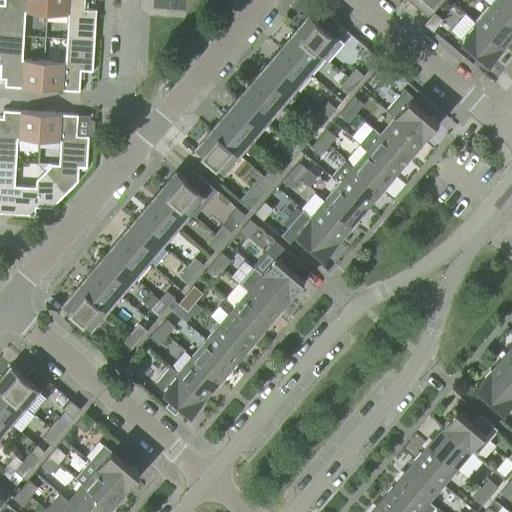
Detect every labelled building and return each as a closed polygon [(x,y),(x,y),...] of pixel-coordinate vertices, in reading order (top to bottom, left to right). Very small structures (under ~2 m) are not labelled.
[(25,12),(47,14),(47,0),(4,0),(4,4),(0,3),(0,34),(24,36),(25,12)] [(85,0),(47,0),(47,14),(68,15),(67,38),(95,40),(96,9),(85,9),(85,0)] [(436,0),(415,0),(428,11),(436,0)] [(511,0),(493,0),(490,5),(511,24),(511,0)] [(511,35),(511,24),(490,5),(476,22),(504,45),(511,35)] [(425,24),(433,31),(442,20),(434,13),(425,24)] [(294,32),(322,55),(328,60),(342,43),(309,15),(294,32)] [(504,45),(476,22),(461,39),(489,63),(504,45)] [(322,55),(294,32),(280,48),(308,72),(322,55)] [(43,88),(44,60),(22,59),(24,36),(0,34),(0,65),(1,65),(0,74),(0,77),(5,78),(5,86),(43,88)] [(93,71),(95,40),(67,38),(65,62),(44,60),(43,88),(80,91),(81,70),(93,71)] [(308,72),(280,48),(266,65),(294,88),(308,72)] [(360,58),(371,67),(379,58),(368,49),(360,58)] [(391,69),(383,62),(373,73),(382,80),(391,69)] [(294,88),(266,65),(252,81),(280,105),(294,88)] [(356,68),(348,77),(356,84),(364,75),(356,68)] [(348,94),(356,84),(348,77),(340,87),(348,94)] [(280,105),(252,81),(238,98),(266,121),(280,105)] [(386,110),(394,117),(423,141),(437,124),(410,101),(414,96),(404,88),(386,110)] [(354,96),(347,105),(355,112),(363,103),(354,96)] [(266,121),(238,98),(224,114),(252,137),(266,121)] [(328,101),(320,110),(328,117),(336,108),(328,101)] [(347,121),(355,112),(347,105),(339,114),(347,121)] [(39,140),(41,112),(3,110),(3,117),(0,116),(0,161),(16,162),(18,139),(39,140)] [(321,126),(328,117),(320,110),(312,120),(321,126)] [(78,114),(41,112),(39,140),(60,141),(59,164),(52,164),(42,174),(65,194),(78,181),(79,167),(87,167),(89,136),(77,135),(78,114)] [(252,137),(224,114),(210,131),(238,154),(252,137)] [(423,141),(394,117),(380,133),(409,157),(423,141)] [(395,174),(409,157),(380,133),(373,127),(359,143),(367,150),(395,174)] [(327,129),(319,138),(327,145),(335,135),(327,129)] [(238,154),(210,131),(196,148),(223,171),(238,154)] [(300,134),(292,143),(300,150),(308,141),(300,134)] [(319,154),(327,145),(319,138),(311,147),(319,154)] [(293,159),(300,150),(292,143),(284,152),(293,159)] [(395,174),(367,150),(353,166),(381,190),(395,174)] [(367,207),(381,190),(353,166),(345,160),(331,176),(339,183),(367,207)] [(51,208),(65,194),(42,174),(36,180),(36,187),(15,186),(16,162),(0,161),(0,212),(35,215),(36,207),(51,208)] [(299,161),(291,171),(299,178),(307,168),(299,161)] [(272,167),(264,176),(272,183),(280,174),(272,167)] [(176,171),(161,188),(189,212),(204,194),(176,171)] [(299,178),(291,171),(283,180),(291,187),(299,178)] [(264,192),(272,183),(264,176),(256,185),(264,192)] [(367,207),(339,183),(325,199),(353,223),(367,207)] [(189,212),(161,188),(148,205),(175,228),(189,212)] [(339,240),(353,223),(325,199),(311,216),(339,240)] [(255,213),(263,220),(273,209),(264,202),(255,213)] [(175,228),(148,205),(134,221),(161,245),(175,228)] [(339,240),(311,216),(303,209),(281,235),(301,252),(309,244),(324,257),(339,240)] [(248,237),(258,226),(250,219),(240,230),(248,237)] [(147,261),(161,245),(134,221),(120,238),(147,261)] [(223,225),(215,234),(223,241),(231,232),(223,225)] [(215,250),(223,241),(215,234),(207,243),(215,250)] [(147,261),(120,238),(106,254),(133,277),(147,261)] [(253,266),(262,273),(290,297),(304,280),(268,249),(253,266)] [(222,252),(214,261),(223,269),(231,260),(222,252)] [(133,277),(106,254),(92,271),(119,294),(133,277)] [(195,258),(187,267),(195,274),(203,265),(195,258)] [(215,278),(223,269),(214,261),(206,270),(215,278)] [(262,273),(253,266),(239,283),(248,290),(276,314),(290,297),(262,273)] [(188,283),(195,274),(187,267),(179,276),(188,283)] [(119,294),(92,271),(78,287),(105,310),(119,294)] [(194,285),(186,294),(195,302),(203,293),(194,285)] [(105,310),(78,287),(63,304),(90,328),(105,310)] [(276,314),(248,290),(234,306),(262,330),(276,314)] [(167,291),(159,300),(167,307),(175,297),(167,291)] [(187,311),(195,302),(186,294),(178,303),(187,311)] [(160,316),(167,307),(159,300),(151,309),(160,316)] [(262,330),(234,306),(220,323),(248,347),(262,330)] [(166,318),(158,327),(167,335),(175,326),(166,318)] [(139,323),(131,333),(139,339),(147,330),(139,323)] [(248,347),(220,323),(206,339),(234,363),(248,347)] [(159,344),(167,335),(158,327),(150,336),(159,344)] [(132,349),(139,339),(131,333),(123,342),(132,349)] [(234,363),(206,339),(192,356),(220,380),(234,363)] [(511,358),(505,352),(491,369),(511,386),(511,358)] [(220,380),(192,356),(178,372),(206,396),(220,380)] [(122,370),(130,377),(139,366),(131,359),(122,370)] [(11,365),(0,378),(0,385),(24,406),(39,389),(11,365)] [(206,396),(178,372),(170,366),(156,383),(173,398),(182,405),(191,413),(206,396)] [(511,400),(511,386),(491,369),(476,386),(504,410),(511,400)] [(24,406),(0,385),(0,413),(10,422),(24,406)] [(173,398),(166,407),(174,414),(182,405),(173,398)] [(62,409),(73,418),(81,409),(70,400),(62,409)] [(457,409),(442,427),(470,450),(476,456),(498,429),(480,414),(472,423),(457,409)] [(0,434),(10,422),(0,413),(0,434)] [(93,420),(85,413),(76,424),(84,431),(93,420)] [(58,419),(50,428),(58,435),(66,426),(58,419)] [(470,450),(442,427),(428,443),(456,467),(470,450)] [(50,444),(58,435),(50,428),(42,437),(50,444)] [(456,467),(428,443),(414,460),(442,483),(456,467)] [(89,461),(97,468),(125,491),(139,474),(104,444),(89,461)] [(57,446),(49,455),(58,463),(66,454),(57,446)] [(30,452),(22,461),(30,468),(38,459),(30,452)] [(50,472),(58,463),(49,455),(41,465),(50,472)] [(442,483),(414,460),(400,476),(428,500),(442,483)] [(22,477),(30,468),(22,461),(14,470),(22,477)] [(97,468),(89,461),(75,478),(83,484),(111,508),(125,491),(97,468)] [(428,500),(400,476),(386,492),(409,511),(431,511),(436,507),(428,500)] [(488,478),(481,488),(490,495),(498,486),(488,478)] [(29,479),(21,488),(30,496),(38,487),(29,479)] [(509,499),(511,495),(511,486),(508,483),(500,492),(509,499)] [(107,511),(111,508),(83,484),(69,500),(82,511),(107,511)] [(2,485),(0,487),(0,498),(2,501),(10,492),(2,485)] [(22,505),(30,496),(21,488),(13,498),(22,505)] [(490,495),(481,488),(473,497),(482,504),(490,495)] [(47,507),(52,511),(55,511),(69,496),(61,490),(47,507)] [(409,511),(386,492),(372,509),(375,511),(409,511)] [(82,511),(69,500),(58,511),(82,511)]
